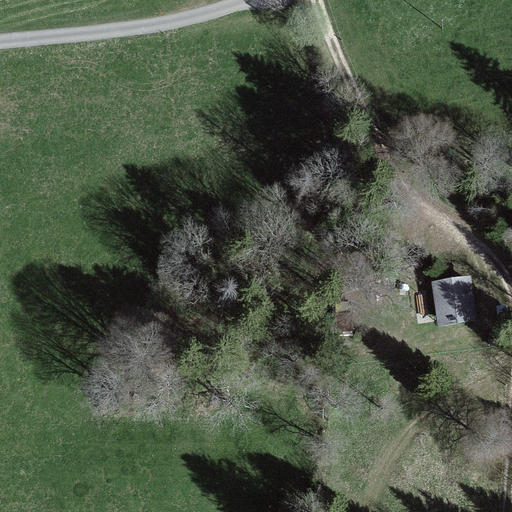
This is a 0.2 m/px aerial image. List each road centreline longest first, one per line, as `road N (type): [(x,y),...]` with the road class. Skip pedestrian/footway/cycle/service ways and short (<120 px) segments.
road 1 (track): [(317,0),(390,171),(430,216),(489,252)]
road 2 (track): [(246,0),(168,22),(0,37)]
